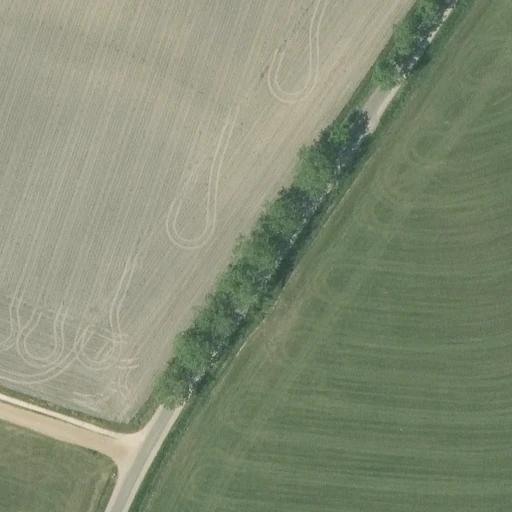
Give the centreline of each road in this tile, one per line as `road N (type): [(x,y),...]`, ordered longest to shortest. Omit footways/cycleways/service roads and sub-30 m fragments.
road 1 (unclassified): [(114,511),(163,416),(445,0)]
road 2 (track): [(141,459),(0,409)]
